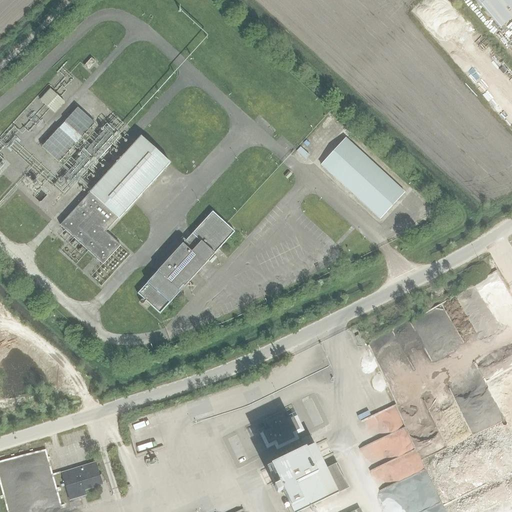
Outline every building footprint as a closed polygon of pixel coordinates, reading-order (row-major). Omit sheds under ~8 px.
[(511,0),(475,0),(500,29),(511,18),(511,0)] [(88,70),(96,62),(91,58),(84,66),(88,70)] [(54,113),(65,102),(50,89),(40,100),(54,113)] [(94,123),(78,108),(65,122),(81,137),(94,123)] [(76,144),(58,129),(42,148),(59,163),(76,144)] [(469,153),(486,169),(506,147),(489,131),(469,153)] [(105,232),(118,218),(119,219),(170,163),(141,137),(60,225),(103,264),(120,245),(105,232)] [(321,165),(380,219),(404,193),(346,139),(321,165)] [(212,212),(137,294),(142,298),(160,314),(180,292),(178,291),(183,286),(185,287),(212,257),(219,250),(234,232),(220,219),(212,212)] [(376,484),(424,468),(409,425),(405,426),(398,407),(372,415),(381,441),(361,447),(365,458),(373,455),(378,466),(370,469),(376,484)] [(293,437),(291,434),(299,430),(293,418),(285,421),(282,414),(266,421),(269,429),(262,433),(268,445),(275,441),(277,445),(293,437)] [(276,493),(282,490),(292,511),(298,511),(348,488),(336,464),(326,469),(314,445),(271,466),(279,484),(273,486),(276,493)] [(95,463),(62,473),(70,500),(85,496),(84,491),(98,487),(97,484),(101,482),(95,463)]
